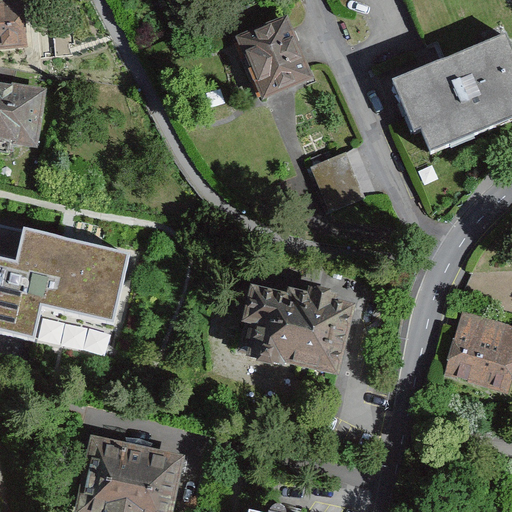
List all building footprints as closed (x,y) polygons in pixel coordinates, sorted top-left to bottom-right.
[(24,0),(10,0),(0,1),(0,48),(28,46),(24,0)] [(287,20),(242,39),(268,98),(312,79),(287,20)] [(511,46),(509,39),(398,84),(420,136),(426,133),(436,156),(511,125),(511,46)] [(46,88),(0,80),(0,142),(37,148),(46,88)] [(349,154),(315,168),(334,214),(368,200),(349,154)] [(102,168),(79,164),(76,177),(99,182),(102,168)] [(0,257),(0,331),(35,339),(43,305),(114,322),(130,253),(66,238),(25,228),(17,262),(0,257)] [(297,301),(260,292),(244,355),(345,379),(361,310),(342,305),(343,299),(319,294),(317,299),(299,295),(297,301)] [(511,372),(511,327),(466,313),(448,370),(507,388),(511,372)] [(180,511),(193,457),(102,438),(85,511),(180,511)]
